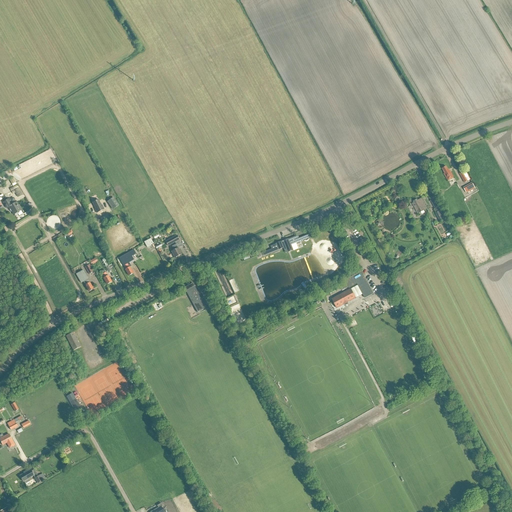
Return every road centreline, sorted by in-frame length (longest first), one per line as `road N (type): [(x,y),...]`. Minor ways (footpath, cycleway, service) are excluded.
road 1 (unclassified): [(0,372),(55,323),(94,303),(327,209),(511,120)]
road 2 (track): [(6,473),(83,429),(132,511)]
road 3 (track): [(363,0),(448,147)]
road 4 (track): [(191,273),(79,330)]
